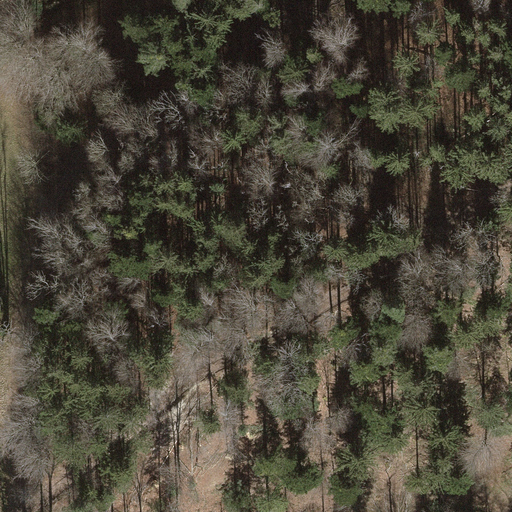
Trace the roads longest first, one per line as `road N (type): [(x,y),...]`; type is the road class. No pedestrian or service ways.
road 1 (track): [(27,508),(17,400),(22,300),(87,148),(279,21),(333,0)]
road 2 (track): [(26,511),(211,363),(284,332),(511,188)]
